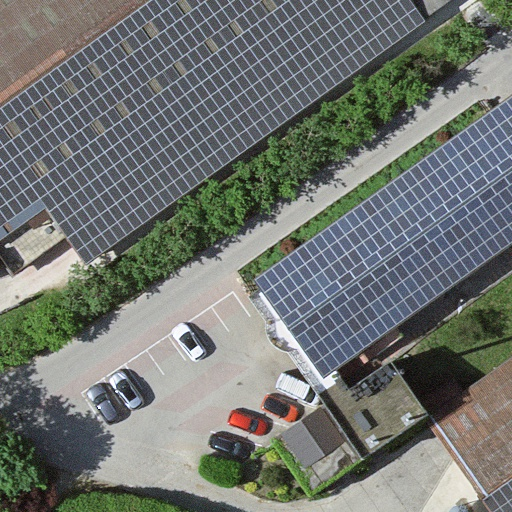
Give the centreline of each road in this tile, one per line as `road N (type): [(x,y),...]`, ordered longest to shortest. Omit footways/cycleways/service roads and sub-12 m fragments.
road 1 (residential): [(0,405),(350,173),(511,47)]
road 2 (residential): [(0,412),(238,511)]
